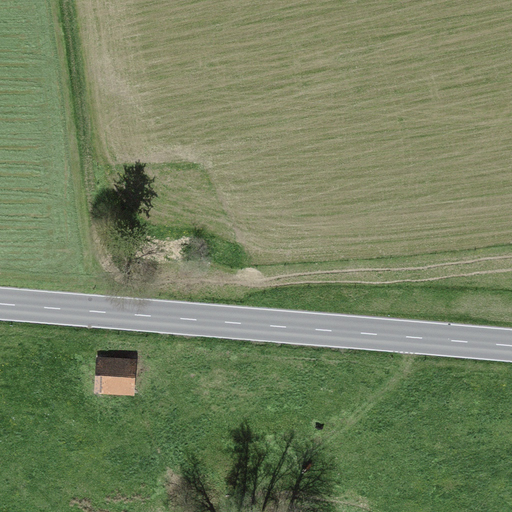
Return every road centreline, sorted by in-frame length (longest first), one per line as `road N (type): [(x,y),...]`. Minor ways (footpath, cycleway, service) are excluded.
road 1 (primary): [(0,303),(511,345)]
road 2 (track): [(63,0),(92,235)]
